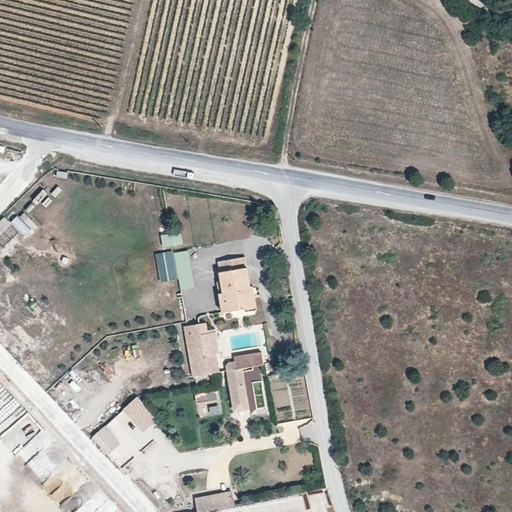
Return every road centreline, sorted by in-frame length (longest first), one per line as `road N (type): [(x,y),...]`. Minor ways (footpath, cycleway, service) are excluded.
road 1 (unclassified): [(343,511),(287,179)]
road 2 (tertiary): [(287,179),(0,124)]
road 3 (tertiary): [(511,218),(287,179)]
road 4 (track): [(287,179),(315,0)]
